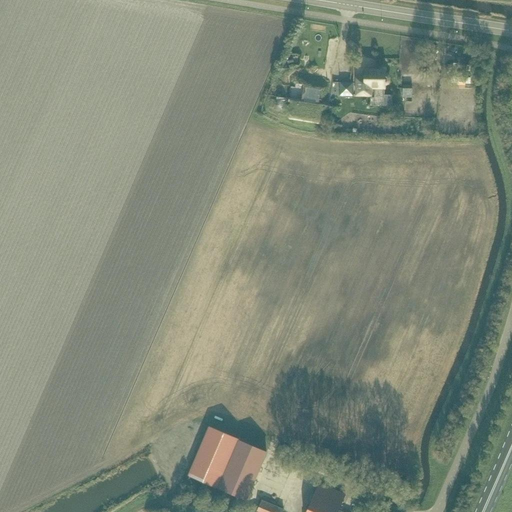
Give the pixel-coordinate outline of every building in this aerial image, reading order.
[(386,90),(386,87),(389,85),(391,82),(391,78),(390,75),(386,73),(386,70),(364,70),(364,78),(356,78),(355,97),(372,98),(373,90),(386,90)] [(340,82),(340,96),(353,96),(354,82),(340,82)] [(412,86),(404,86),(404,88),(404,95),(412,95),(412,89),(412,86)] [(289,98),(288,102),(291,102),(288,118),(289,119),(320,124),(322,123),(324,111),(329,109),(335,110),(336,106),(319,103),(321,90),(304,87),(302,100),(289,98)] [(277,94),(274,109),(283,110),(285,99),(279,98),(279,94),(277,94)] [(239,441),(239,440),(209,428),(189,476),(218,488),(247,500),(267,453),(239,441)] [(343,511),(339,510),(346,495),(319,483),(306,511),(343,511)] [(282,511),(284,509),(283,508),(262,499),(256,511),(282,511)]
